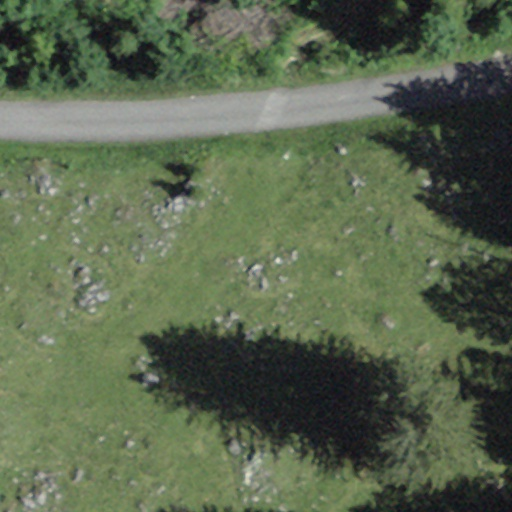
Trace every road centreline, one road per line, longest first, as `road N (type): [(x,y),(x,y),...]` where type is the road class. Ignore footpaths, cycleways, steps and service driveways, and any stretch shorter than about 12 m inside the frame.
road 1 (unclassified): [(511,76),(113,121),(0,122)]
road 2 (track): [(299,104),(381,0)]
